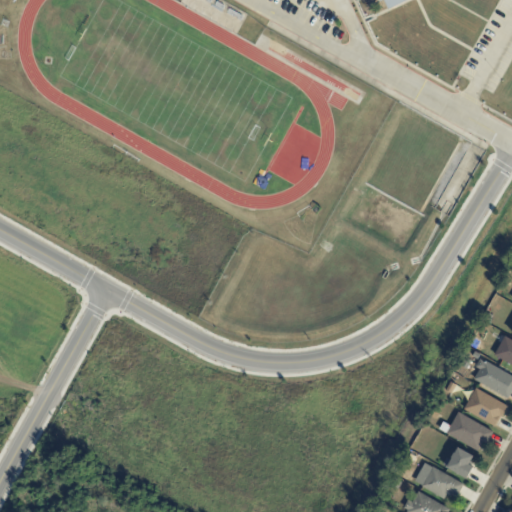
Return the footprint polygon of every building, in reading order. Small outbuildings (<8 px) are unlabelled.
[(406,0),(388,9),(383,0),(406,0)] [(511,365),(494,356),(504,337),(511,341),(511,365)] [(511,392),(508,400),(474,381),(480,370),(476,368),(480,360),(486,364),(487,363),(511,377),(511,392)] [(507,409),(502,419),(501,418),(495,428),(464,410),(476,389),(508,408),(507,409)] [(493,433),(486,445),(483,443),(478,452),(446,435),(458,413),(493,433)] [(470,464),(469,466),(474,468),(467,481),(446,469),(447,468),(444,466),(448,459),(451,460),(454,454),(455,455),(458,449),(474,458),(470,464)] [(416,459),(413,463),(408,460),(411,455),(416,458),(416,459)] [(463,487),(457,497),(452,494),(449,498),(446,496),(444,500),(421,487),(433,468),(463,486),(463,487)] [(449,511),(408,511),(403,509),(408,501),(412,503),(418,493),(449,511)]
